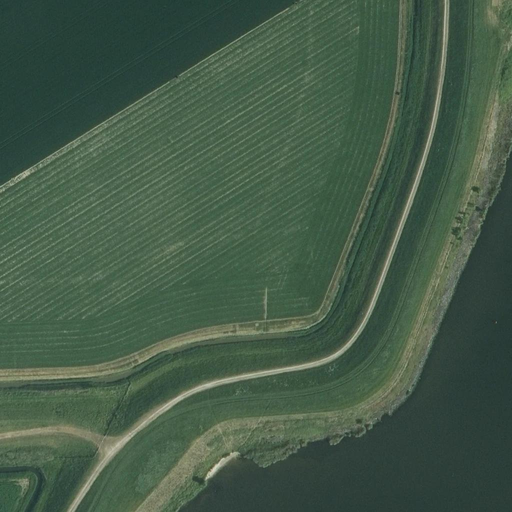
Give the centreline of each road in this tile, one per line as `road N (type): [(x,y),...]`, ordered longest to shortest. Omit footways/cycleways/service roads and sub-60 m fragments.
road 1 (track): [(116,447),(187,391),(336,352),(366,322),(436,110),(442,0)]
road 2 (track): [(0,437),(87,432),(116,447)]
